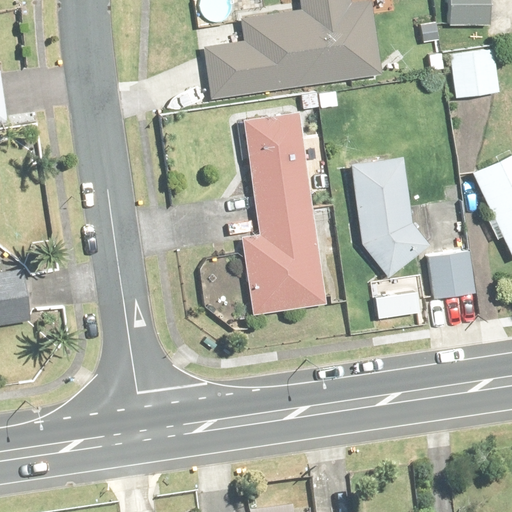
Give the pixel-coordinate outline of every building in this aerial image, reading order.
[(316,0),(282,0),(264,3),(268,30),(211,37),(214,61),(171,66),(178,119),(353,96),(346,43),(324,46),(316,0)] [(452,4),(409,5),(411,43),(453,42),(452,4)] [(462,70),(413,72),(415,123),(464,121),(462,70)] [(410,72),(391,72),(391,94),(410,93),(410,72)] [(224,254),(210,256),(221,337),(294,327),(285,261),(286,261),(267,133),(208,141),(224,254)] [(511,207),(490,163),(434,191),(478,281),(511,264),(511,207)] [(376,177),(316,187),(330,277),(390,267),(376,177)] [(442,274),(393,279),(398,322),(447,317),(442,274)]
